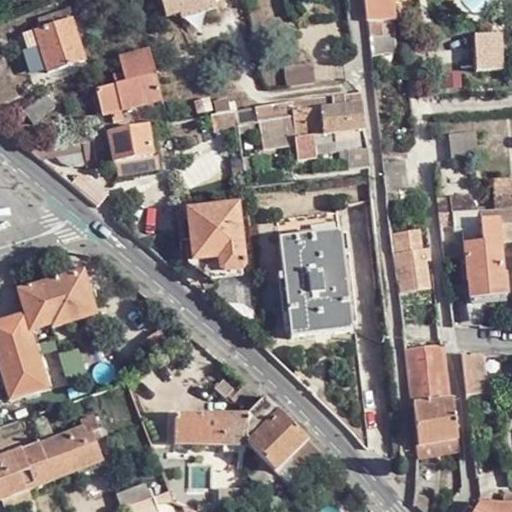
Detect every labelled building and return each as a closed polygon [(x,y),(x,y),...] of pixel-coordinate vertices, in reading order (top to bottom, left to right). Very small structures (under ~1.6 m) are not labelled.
[(159,0),(165,19),(177,16),(196,10),(198,16),(216,12),(214,6),(231,1),(230,0),(159,0)] [(362,0),(365,25),(395,21),(393,13),(385,13),(383,0),(362,0)] [(196,10),(177,16),(179,22),(198,16),(196,10)] [(37,19),(40,30),(64,22),(61,12),(37,19)] [(40,30),(34,32),(39,47),(49,74),(86,62),(72,20),(64,22),(40,30)] [(392,25),(377,27),(378,39),(394,36),(392,25)] [(503,67),(500,29),(472,31),(474,69),(503,67)] [(39,47),(34,32),(22,35),(27,50),(39,47)] [(162,102),(149,51),(119,59),(123,73),(125,84),(114,86),(98,90),(105,117),(162,102)] [(286,69),(288,90),(314,86),(311,66),(286,69)] [(125,84),(123,73),(112,75),(114,86),(125,84)] [(42,94),(22,112),(33,123),(52,104),(42,94)] [(360,94),(284,106),(297,164),(316,161),(312,139),(363,132),(360,95),(360,94)] [(238,114),(212,118),(214,132),(240,129),(238,114)] [(110,135),(113,161),(114,165),(153,159),(148,129),(110,135)] [(476,134),(449,137),(453,163),(479,161),(476,134)] [(81,140),(84,152),(87,166),(113,161),(110,135),(81,140)] [(25,149),(37,159),(84,152),(81,140),(25,149)] [(366,169),(365,151),(349,153),(351,171),(366,169)] [(153,159),(114,165),(116,175),(155,169),(153,159)] [(387,168),(389,193),(397,193),(408,191),(406,166),(387,168)] [(453,217),(478,215),(472,201),(469,197),(448,199),(450,217),(453,217)] [(478,215),(511,212),(511,197),(472,201),(478,215)] [(236,207),(187,213),(194,261),(219,259),(221,270),(226,274),(242,272),(245,269),(236,207)] [(511,241),(511,212),(478,215),(453,217),(450,217),(438,218),(439,232),(455,231),(455,237),(469,236),(470,246),(466,246),(471,301),(510,296),(507,276),(505,276),(501,243),(511,241)] [(421,234),(390,238),(397,298),(429,294),(426,267),(432,266),(430,253),(424,253),(421,234)] [(339,235),(279,243),(290,340),(350,333),(339,235)] [(82,273),(18,292),(30,336),(94,317),(82,273)] [(30,336),(26,321),(0,327),(0,374),(6,395),(44,384),(30,336)] [(450,401),(443,347),(403,354),(408,407),(414,408),(450,401)] [(490,394),(486,356),(463,354),(467,397),(490,394)] [(44,384),(6,395),(9,407),(47,395),(44,384)] [(248,416),(248,447),(288,488),(321,456),(264,400),(248,416)] [(450,401),(414,408),(418,450),(420,459),(460,455),(454,401),(450,401)] [(174,445),(248,447),(248,416),(175,415),(174,445)] [(83,430),(42,446),(47,460),(52,475),(54,481),(103,463),(93,436),(101,432),(95,419),(81,423),(83,430)] [(47,460),(42,446),(0,461),(0,487),(5,500),(54,481),(52,475),(47,460)] [(120,511),(129,509),(149,502),(145,488),(117,498),(120,511)] [(158,511),(155,500),(149,502),(129,509),(129,511),(158,511)]
